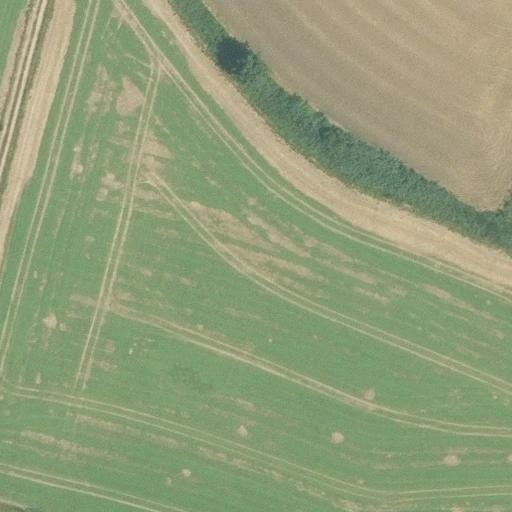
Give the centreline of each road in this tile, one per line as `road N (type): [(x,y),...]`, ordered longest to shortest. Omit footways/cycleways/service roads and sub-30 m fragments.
road 1 (track): [(189,0),(280,116),(319,146),(389,189),(511,245)]
road 2 (track): [(49,0),(0,188)]
